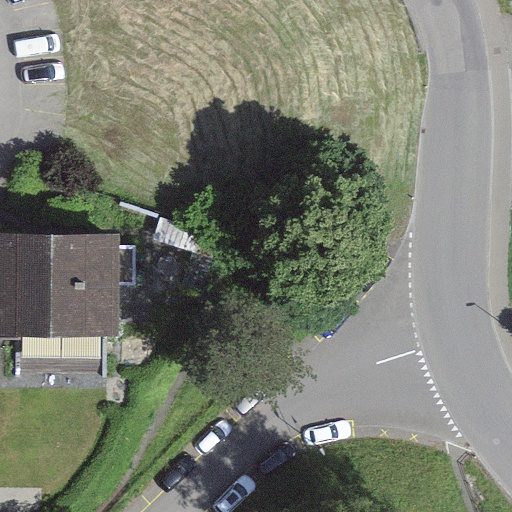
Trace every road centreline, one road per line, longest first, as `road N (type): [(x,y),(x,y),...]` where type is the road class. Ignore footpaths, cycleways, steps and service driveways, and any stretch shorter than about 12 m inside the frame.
road 1 (tertiary): [(447,0),(461,73),(460,163),(446,258),(456,342)]
road 2 (residential): [(456,342),(318,390),(240,447),(173,511)]
